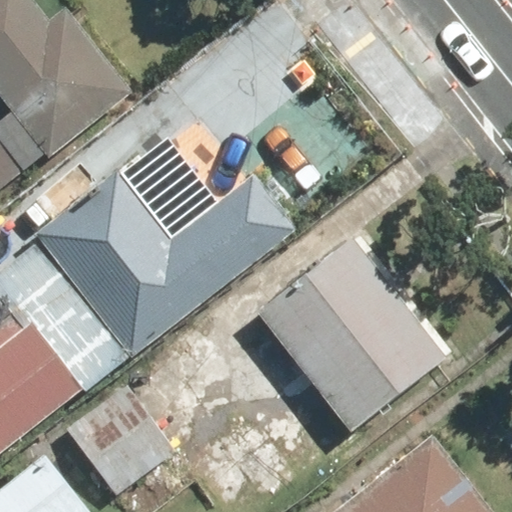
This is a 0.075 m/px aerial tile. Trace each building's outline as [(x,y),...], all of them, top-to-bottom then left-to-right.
[(0,195),(139,94),(106,50),(105,51),(70,8),(52,22),(33,0),(0,0),(0,82),(23,111),(0,126),(0,195)] [(263,177),(181,238),(122,170),(0,274),(0,300),(18,322),(0,336),(0,458),(65,408),(302,229),(263,177)] [(358,246),(267,315),(358,434),(450,365),(358,246)] [(75,425),(123,497),(183,457),(134,385),(75,425)] [(495,511),(439,442),(351,511),(495,511)] [(0,491),(0,511),(89,511),(45,456),(0,491)]
